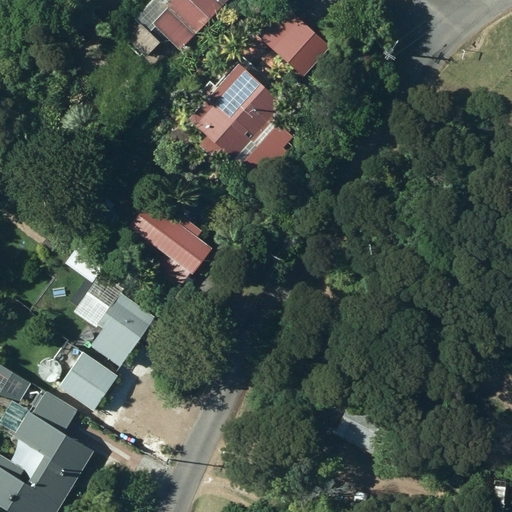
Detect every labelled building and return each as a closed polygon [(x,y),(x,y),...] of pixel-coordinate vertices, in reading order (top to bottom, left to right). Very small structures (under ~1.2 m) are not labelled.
[(182,50),(230,0),(168,0),(166,2),(172,8),(155,25),(182,50)] [(306,77),(333,45),(284,2),(257,33),(306,77)] [(163,43),(142,24),(129,39),(150,58),(163,43)] [(241,65),(192,119),(210,137),(199,148),(217,163),(227,152),(261,182),(289,152),(284,148),(294,137),(274,118),(285,105),(241,65)] [(124,218),(100,199),(89,212),(114,232),(124,218)] [(196,275),(215,248),(200,238),(205,231),(185,217),(181,223),(152,202),(133,229),(167,253),(155,271),(181,290),(193,273),(196,275)] [(93,347),(123,368),(142,339),(151,345),(159,334),(150,328),(157,317),(131,299),(126,307),(117,302),(100,325),(106,329),(93,347)] [(95,412),(120,376),(85,352),(60,389),(95,412)] [(307,421),(375,458),(395,422),(326,385),(307,421)] [(0,504),(13,511),(59,511),(95,452),(65,434),(79,411),(47,392),(34,415),(13,402),(0,423),(0,425),(18,437),(17,439),(48,456),(34,480),(24,474),(27,469),(0,453),(0,504)]
